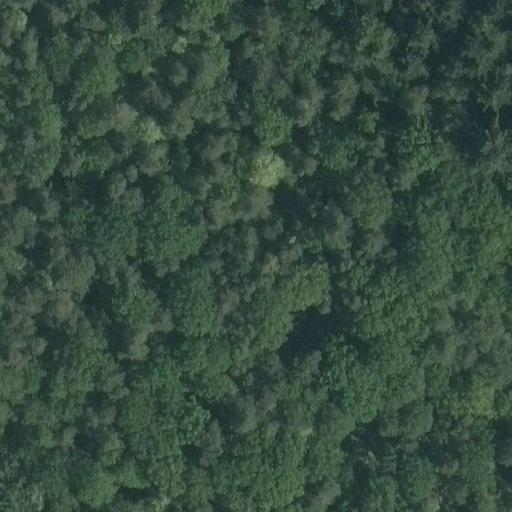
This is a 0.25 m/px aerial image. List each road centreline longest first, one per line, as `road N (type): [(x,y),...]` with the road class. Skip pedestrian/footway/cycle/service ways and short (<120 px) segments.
road 1 (unclassified): [(486,511),(0,211)]
road 2 (track): [(346,424),(465,216),(497,182),(511,179)]
